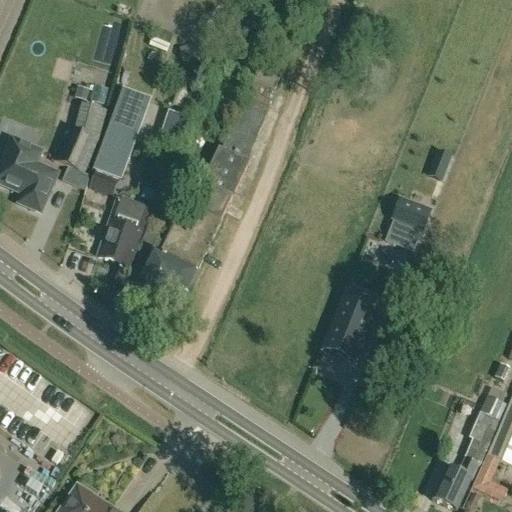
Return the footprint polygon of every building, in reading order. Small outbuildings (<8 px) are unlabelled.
[(274,97),(251,87),(246,98),(269,108),(274,97)] [(248,163),(246,162),(269,110),(249,102),(245,112),(239,109),(221,152),(218,150),(196,196),(207,201),(201,214),(193,210),(183,231),(174,227),(160,256),(153,253),(139,283),(147,288),(146,290),(181,307),(196,273),(219,225),(220,225),(248,163)] [(172,114),(163,141),(179,146),(188,119),(172,114)] [(66,131),(53,162),(83,175),(96,143),(66,131)] [(35,167),(40,154),(11,142),(0,167),(0,186),(22,196),(18,205),(40,215),(57,176),(35,167)] [(439,155),(436,163),(447,167),(450,160),(439,155)] [(88,188),(110,197),(117,180),(95,172),(88,188)] [(129,270),(142,234),(150,211),(116,200),(96,259),(129,270)] [(400,202),(392,221),(422,233),(430,215),(400,202)] [(344,303),(324,351),(354,363),(373,315),(371,314),(346,304),(344,303)] [(507,370),(501,367),(495,380),(502,383),(507,370)] [(451,370),(444,385),(459,393),(467,378),(451,370)] [(433,414),(443,417),(440,427),(456,433),(465,408),(438,399),(433,414)] [(511,399),(488,458),(510,467),(511,462),(511,399)] [(478,468),(498,423),(480,415),(469,440),(472,442),(458,475),(446,470),(432,502),(454,511),(456,511),(471,481),(471,482),(478,468)] [(112,511),(78,488),(60,511),(112,511)] [(510,507),(511,498),(511,494),(492,490),(489,502),(510,507)]
